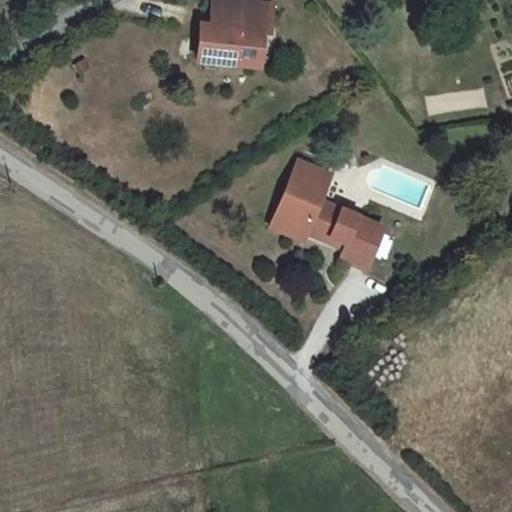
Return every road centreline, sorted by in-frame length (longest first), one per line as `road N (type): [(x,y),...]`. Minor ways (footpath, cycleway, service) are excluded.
road 1 (unclassified): [(0,154),(77,201),(257,338),(439,511)]
road 2 (unclassified): [(0,63),(106,0)]
